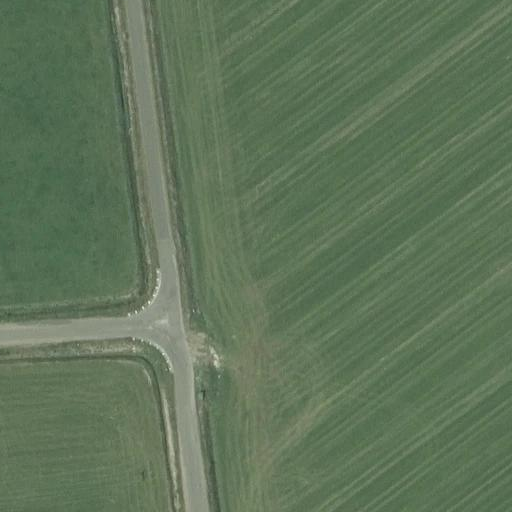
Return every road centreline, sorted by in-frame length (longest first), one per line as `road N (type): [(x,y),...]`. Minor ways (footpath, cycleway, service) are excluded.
road 1 (unclassified): [(129,0),(171,328)]
road 2 (unclassified): [(193,511),(171,328)]
road 3 (unclassified): [(0,335),(171,328)]
